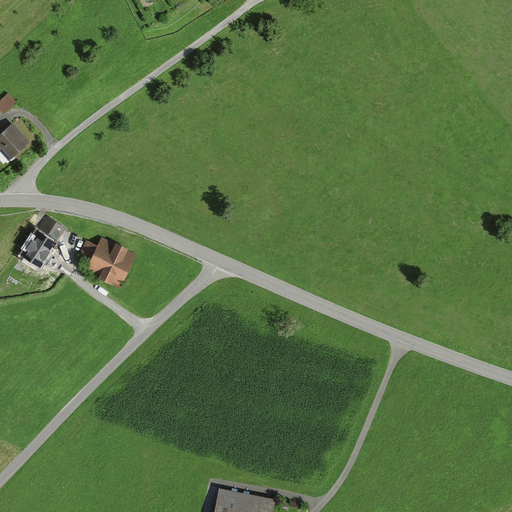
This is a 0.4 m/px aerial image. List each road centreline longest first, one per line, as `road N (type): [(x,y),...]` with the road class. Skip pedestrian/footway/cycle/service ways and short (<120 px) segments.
road 1 (unclassified): [(221,264),(511,379)]
road 2 (unclassified): [(221,264),(0,481)]
road 3 (unclassified): [(0,202),(117,216),(221,264)]
